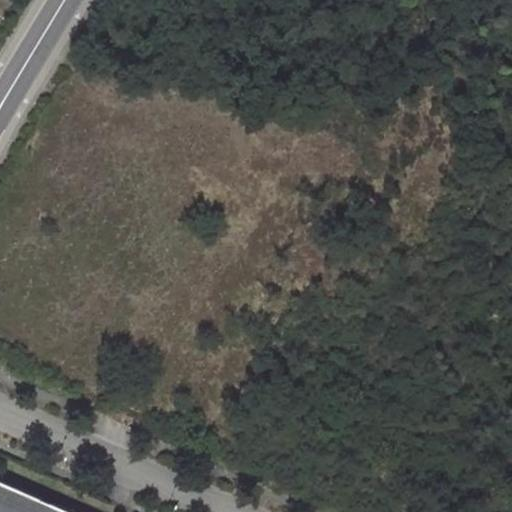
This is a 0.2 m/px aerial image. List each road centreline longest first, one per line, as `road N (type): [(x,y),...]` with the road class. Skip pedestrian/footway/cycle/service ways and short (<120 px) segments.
road 1 (unclassified): [(229,511),(0,409)]
road 2 (tertiary): [(63,0),(0,103)]
